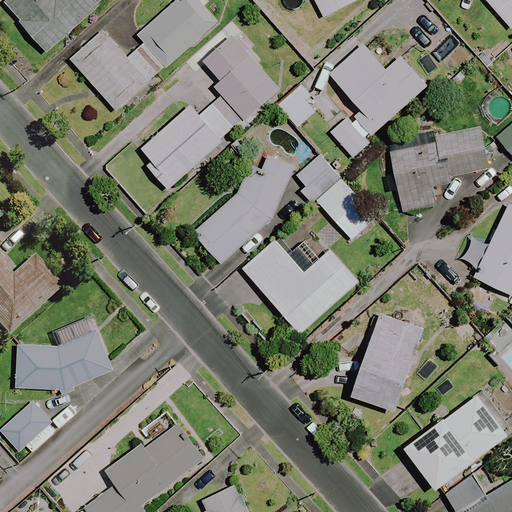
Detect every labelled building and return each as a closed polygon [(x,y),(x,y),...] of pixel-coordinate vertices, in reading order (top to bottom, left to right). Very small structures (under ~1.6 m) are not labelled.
[(9,0),(5,4),(49,53),(106,0),(9,0)] [(218,22),(197,0),(181,0),(148,32),(175,62),(218,22)] [(357,2),(356,0),(314,0),(325,19),(357,2)] [(511,29),(511,0),(486,0),(511,31),(511,29)] [(130,59),(106,33),(74,63),(118,112),(166,68),(145,45),(130,59)] [(280,90),(234,38),(205,63),(221,82),(215,87),(246,121),(280,90)] [(348,119),(332,134),(354,159),(371,144),(368,140),(428,87),(402,57),(387,70),(364,44),(330,75),(363,112),(351,122),(348,119)] [(319,108),(298,87),(278,107),(299,129),(319,108)] [(236,130),(213,105),(200,117),(191,107),(143,150),(154,162),(148,167),(169,190),(236,130)] [(511,124),(497,138),(511,155),(511,124)] [(488,171),(479,129),(437,138),(438,142),(390,152),(404,214),(437,207),(433,188),(452,184),(451,178),(488,171)] [(294,172),(263,158),(259,166),(254,164),(242,190),(194,232),(222,265),(274,218),(294,172)] [(317,202),(342,180),(322,158),(297,180),(317,202)] [(342,180),(317,202),(353,241),(377,219),(342,180)] [(511,205),(510,205),(475,278),(511,296),(511,205)] [(304,274),(277,242),(244,271),(301,335),(359,283),(331,251),(304,274)] [(14,274),(0,258),(0,332),(5,338),(60,289),(32,258),(14,274)] [(425,329),(382,314),(354,397),(396,411),(425,329)] [(95,331),(85,336),(58,347),(19,346),(18,388),(55,392),(69,392),(115,370),(95,331)] [(509,435),(479,394),(406,449),(436,490),(509,435)] [(60,429),(33,402),(1,433),(28,461),(60,429)] [(205,459),(179,424),(147,449),(143,444),(107,472),(117,485),(86,509),(87,511),(145,511),(147,511),(143,506),(205,459)] [(511,511),(511,482),(481,502),(467,481),(445,495),(456,511),(511,511)] [(251,511),(238,484),(201,502),(206,511),(251,511)] [(50,511),(54,509),(40,494),(24,509),(26,511),(50,511)]
